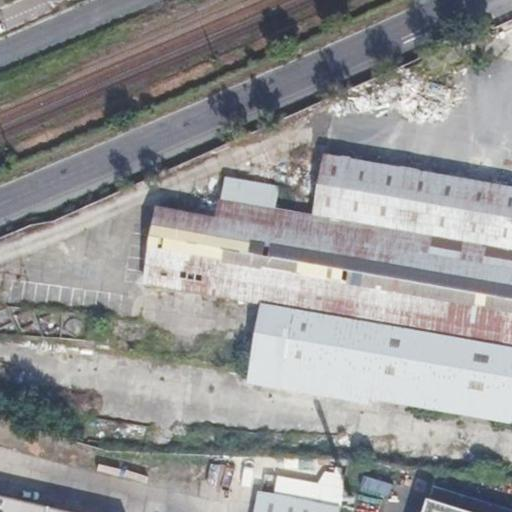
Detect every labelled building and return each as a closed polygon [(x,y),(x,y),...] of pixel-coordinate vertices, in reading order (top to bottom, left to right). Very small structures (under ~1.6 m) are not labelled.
[(454,45),(431,56),(435,66),(459,55),(454,45)] [(511,185),(457,176),(417,169),(359,159),(326,154),(314,215),(223,200),(220,217),(161,208),(147,284),(263,304),(311,312),(387,325),(450,336),(511,346),(511,185)] [(511,346),(450,336),(387,325),(311,312),(263,304),(252,367),(316,379),(335,381),(390,391),(433,399),(476,406),(511,411),(511,346)] [(341,511),(343,505),(261,490),(256,511),(341,511)] [(0,511),(77,511),(64,509),(0,494),(0,511)] [(433,511),(465,511),(437,503),(433,511)]
